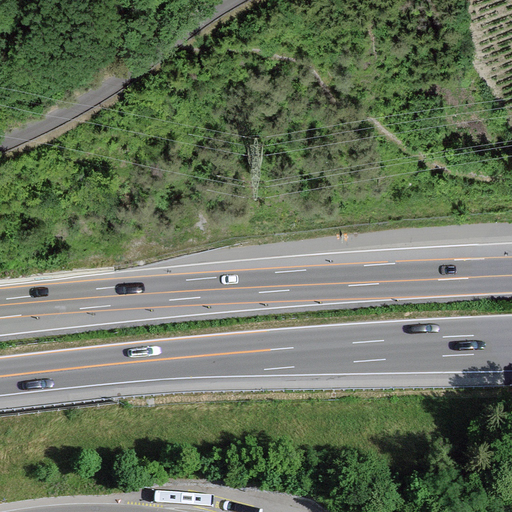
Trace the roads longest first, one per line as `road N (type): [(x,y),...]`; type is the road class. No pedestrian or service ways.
road 1 (motorway): [(511,266),(233,285),(0,312)]
road 2 (motorway): [(0,378),(177,359),(511,343)]
road 3 (unclassified): [(0,150),(122,86),(248,0)]
